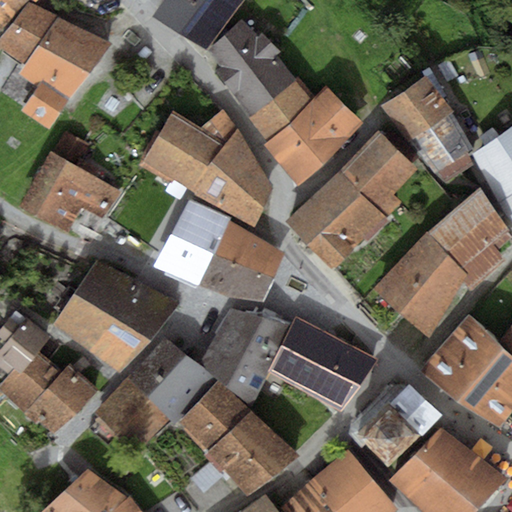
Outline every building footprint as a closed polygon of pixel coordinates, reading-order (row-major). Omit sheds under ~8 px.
[(0,0),(0,28),(27,0),(0,0)] [(165,0),(153,16),(205,48),(242,0),(165,0)] [(30,2),(0,39),(0,46),(25,64),(57,17),(30,2)] [(25,64),(19,74),(37,87),(42,80),(69,100),(112,43),(57,17),(25,64)] [(216,70),(249,117),(296,80),(276,57),(280,52),(262,34),(257,36),(242,19),(209,50),(221,66),(216,70)] [(480,50),(469,54),(478,77),(490,72),(480,50)] [(426,76),(383,106),(408,140),(410,139),(452,113),(454,111),(426,76)] [(37,87),(21,110),(49,129),(69,100),(42,80),(37,87)] [(313,101),(296,80),(249,117),(266,145),(313,101)] [(313,101),(266,145),(300,183),(361,123),(327,88),(313,101)] [(226,144),(191,191),(254,224),(273,187),(225,109),(199,127),(226,144)] [(172,111),(139,166),(191,191),(226,144),(199,127),(172,111)] [(452,113),(410,139),(436,173),(438,171),(467,152),(473,148),(452,113)] [(511,194),(511,125),(473,154),(500,203),(511,194)] [(65,130),(52,153),(77,167),(90,145),(65,130)] [(417,169),(379,131),(339,171),(386,217),(401,201),(393,195),(417,169)] [(52,153),(49,151),(19,207),(69,233),(79,207),(102,217),(121,192),(77,167),(52,153)] [(467,152),(438,171),(445,181),(473,164),(467,152)] [(339,171),(286,222),(332,268),(363,238),(367,242),(389,221),(386,217),(339,171)] [(508,229),(479,188),(427,233),(467,274),(462,281),(470,290),(504,260),(491,243),(508,229)] [(511,194),(500,203),(511,219),(511,194)] [(231,217),(188,198),(152,268),(200,285),(230,220),(231,217)] [(284,253),(230,220),(200,285),(229,296),(263,302),(284,253)] [(373,289),(428,337),(462,281),(467,274),(427,233),(373,289)] [(180,303),(97,259),(54,326),(120,371),(150,342),(180,303)] [(218,378),(251,406),(290,326),(230,309),(200,362),(218,378)] [(0,367),(12,378),(37,350),(48,336),(16,310),(0,329),(0,334),(7,340),(0,348),(0,367)] [(468,313),(420,371),(499,426),(511,409),(511,354),(497,342),(468,313)] [(326,333),(296,317),(270,373),(308,393),(322,366),(312,361),(326,333)] [(511,324),(497,342),(511,354),(511,324)] [(377,359),(326,333),(312,361),(322,366),(308,393),(340,412),(377,359)] [(164,337),(128,377),(170,417),(173,421),(214,378),(164,337)] [(12,378),(1,390),(53,433),(98,390),(68,362),(63,369),(37,350),(12,378)] [(170,417),(128,377),(93,412),(117,436),(127,426),(144,443),(170,417)] [(390,409),(418,437),(442,415),(407,382),(389,383),(352,423),(363,435),(390,409)] [(181,424),(209,452),(249,410),(219,383),(181,424)] [(418,437),(390,409),(363,435),(360,438),(388,466),(418,437)] [(209,452),(205,455),(248,495),(300,455),(249,410),(209,452)] [(442,428),(389,480),(424,511),(470,511),(505,477),(442,428)] [(347,450),(311,480),(336,511),(394,511),(399,509),(347,450)] [(208,462),(190,477),(204,493),(222,477),(208,462)] [(88,470),(41,511),(109,511),(126,498),(88,470)] [(336,511),(311,480),(278,507),(281,511),(336,511)] [(109,511),(142,511),(129,495),(126,498),(109,511)] [(276,511),(263,495),(240,511),(276,511)]
